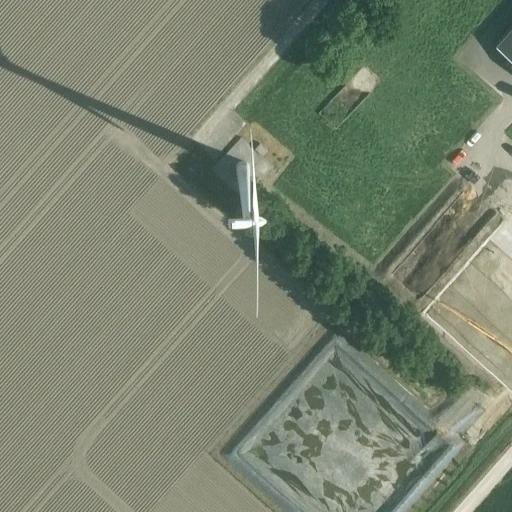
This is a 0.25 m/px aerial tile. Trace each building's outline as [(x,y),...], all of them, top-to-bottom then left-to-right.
[(412,0),(385,30),(437,77),(506,0),(412,0)] [(511,31),(460,91),(511,136),(511,31)] [(333,88),(317,111),(334,123),(350,99),(333,88)] [(253,149),(262,156),(267,150),(259,143),(253,149)] [(253,169),(253,167),(252,166),(252,164),(251,163),(249,161),(248,161),(246,160),(245,160),(243,160),(241,160),(239,162),(238,162),(237,163),(236,164),(236,166),(235,167),(235,169),(235,170),(236,171),(236,172),(237,174),(238,175),(239,176),(241,177),(243,177),(244,178),(246,177),(248,177),(249,176),(250,175),(251,174),(252,172),(253,171),(253,169)] [(474,356),(488,352),(484,338),(470,341),(474,356)]
